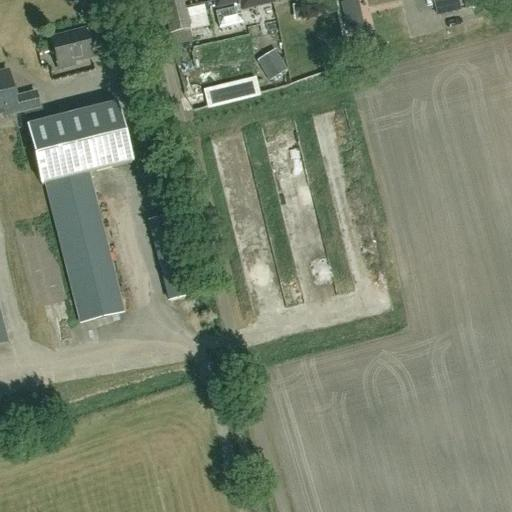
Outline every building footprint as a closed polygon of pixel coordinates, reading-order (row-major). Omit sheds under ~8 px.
[(169,35),(190,30),(183,0),(166,0),(161,1),(169,35)] [(240,8),(243,7),(272,1),(271,0),(216,0),(217,5),(232,2),(233,9),(215,13),(218,30),(243,24),(240,8)] [(457,0),(433,0),(437,16),(460,10),(457,0)] [(464,0),(466,9),(487,6),(486,0),(464,0)] [(340,8),(343,18),(356,15),(353,4),(340,8)] [(189,8),(192,29),(211,26),(207,5),(189,8)] [(325,15),(311,16),(311,28),(326,27),(325,15)] [(309,18),(291,21),(293,32),(311,29),(309,18)] [(287,38),(285,23),(267,25),(269,40),(287,38)] [(73,63),(91,58),(84,31),(51,40),(58,69),(73,65),(73,63)] [(261,61),(271,77),(286,67),(276,52),(261,61)] [(4,116),(39,107),(36,93),(15,99),(8,72),(0,73),(0,110),(3,110),(4,116)] [(204,88),(209,108),(263,95),(257,74),(204,88)] [(91,171),(131,161),(117,104),(28,127),(42,183),(47,182),(82,322),(126,312),(91,171)] [(272,170),(307,164),(304,149),(270,155),(272,170)] [(169,302),(193,296),(173,215),(148,221),(169,302)]
